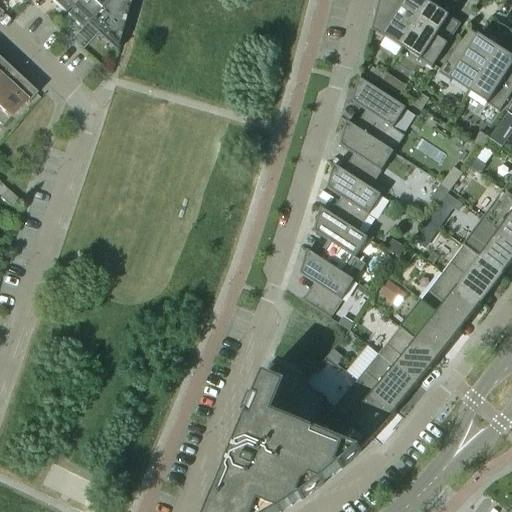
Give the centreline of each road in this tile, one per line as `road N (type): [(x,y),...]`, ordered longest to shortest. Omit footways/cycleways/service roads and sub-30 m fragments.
road 1 (residential): [(187,511),(275,275),(360,0)]
road 2 (residential): [(0,378),(88,109),(0,25)]
road 3 (residential): [(315,511),(405,439),(511,303)]
road 4 (tertiary): [(511,360),(427,484)]
